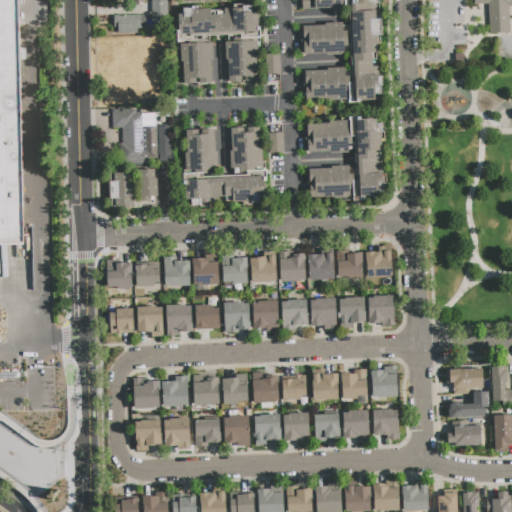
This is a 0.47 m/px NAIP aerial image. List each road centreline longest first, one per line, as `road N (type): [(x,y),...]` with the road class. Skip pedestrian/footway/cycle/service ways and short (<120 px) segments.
road 1 (residential): [(144,361),(121,377),(123,450),(140,471),(427,460),(479,476),(511,474)]
road 2 (residential): [(411,0),(424,347)]
road 3 (residential): [(76,0),(85,342)]
road 4 (residential): [(82,239),(417,225)]
road 5 (residential): [(424,347),(144,361)]
road 6 (residential): [(286,0),(298,231)]
road 7 (residential): [(85,342),(86,470)]
